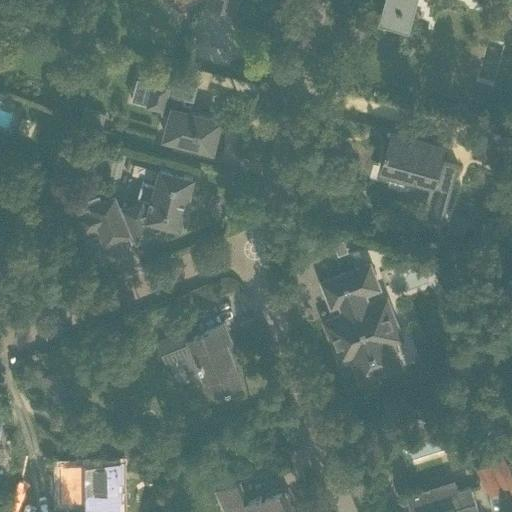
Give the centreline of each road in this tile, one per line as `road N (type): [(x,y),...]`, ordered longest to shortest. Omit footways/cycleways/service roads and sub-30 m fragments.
road 1 (residential): [(346,511),(249,244)]
road 2 (residential): [(0,346),(249,244)]
road 3 (residential): [(249,244),(320,0)]
